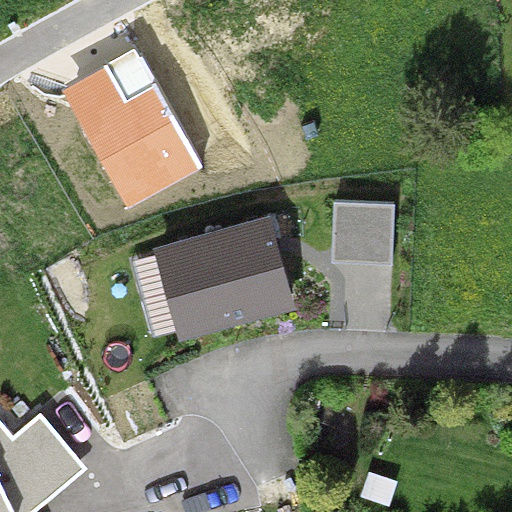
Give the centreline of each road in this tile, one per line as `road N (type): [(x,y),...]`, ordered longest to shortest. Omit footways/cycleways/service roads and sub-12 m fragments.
road 1 (residential): [(168,396),(281,362),(386,353),(511,358)]
road 2 (residential): [(111,0),(0,60)]
